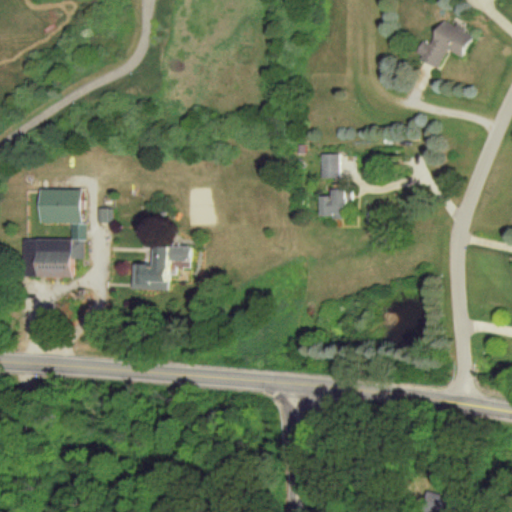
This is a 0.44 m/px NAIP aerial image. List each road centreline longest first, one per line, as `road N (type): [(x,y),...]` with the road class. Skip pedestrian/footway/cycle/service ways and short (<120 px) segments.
road 1 (tertiary): [(0,363),(297,386),(511,414)]
road 2 (residential): [(467,407),(459,231),(511,104)]
road 3 (residential): [(0,143),(132,63),(150,0)]
road 4 (residential): [(299,511),(297,386)]
